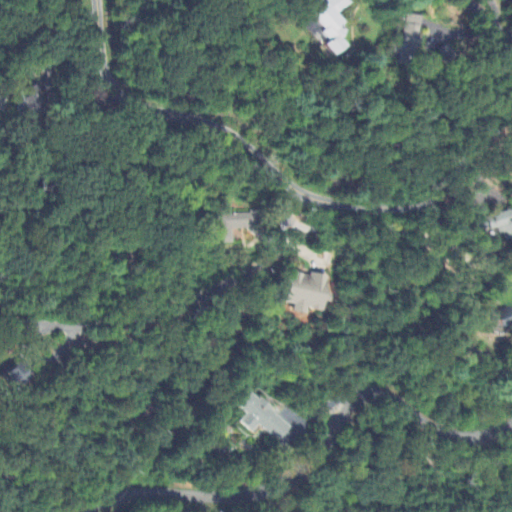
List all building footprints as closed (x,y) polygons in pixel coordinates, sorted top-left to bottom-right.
[(332,0),(313,15),(324,30),(321,33),(328,42),(324,45),(332,57),(346,46),(340,37),(346,33),(340,26),(344,23),(338,15),(351,5),(347,0),(344,0),(341,2),(339,0),(332,0)] [(414,52),(423,18),(408,15),(400,48),(414,52)] [(44,111),(43,90),(17,91),(18,112),(44,111)] [(219,245),(232,245),(232,231),(250,230),(249,214),(218,215),(219,245)] [(319,314),(321,303),(327,304),(329,297),(323,295),(327,278),(311,274),(310,277),(291,273),(284,305),(291,307),(290,314),(302,316),(304,310),(319,314)] [(29,382),(25,374),(29,372),(24,363),(0,375),(0,390),(3,395),(29,382)] [(238,409),(244,416),(238,423),(249,434),(256,426),(274,443),(289,428),(252,393),(238,409)]
